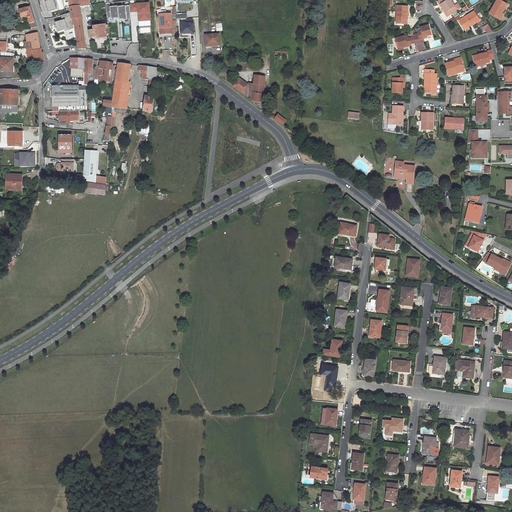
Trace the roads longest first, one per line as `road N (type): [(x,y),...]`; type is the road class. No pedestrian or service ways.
road 1 (tertiary): [(0,360),(166,238),(294,170)]
road 2 (residential): [(52,63),(75,53),(198,72),(278,130),(294,170)]
road 3 (tertiary): [(294,170),(345,180),(448,261),(511,298)]
road 4 (residential): [(366,246),(351,385)]
